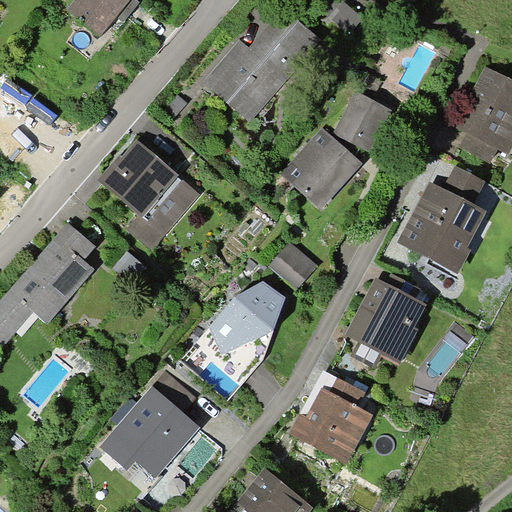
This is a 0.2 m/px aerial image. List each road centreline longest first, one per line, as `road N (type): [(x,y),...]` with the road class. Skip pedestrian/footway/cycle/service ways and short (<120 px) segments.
road 1 (residential): [(186,511),(295,385),(479,46)]
road 2 (residential): [(0,261),(219,0)]
